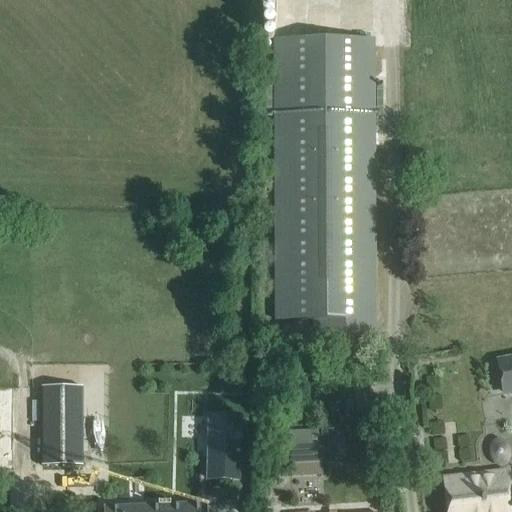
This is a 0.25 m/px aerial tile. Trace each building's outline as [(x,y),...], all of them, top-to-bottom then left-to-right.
[(297,337),(374,336),(374,216),(373,50),(373,41),(295,41),(275,41),(277,337),(297,337)] [(511,356),(495,360),(502,397),(511,395),(511,356)] [(333,402),(341,401),(343,416),(369,414),(365,382),(332,386),(333,402)] [(41,466),(83,467),(82,389),(41,389),(41,466)] [(239,418),(209,417),(208,480),(238,481),(239,418)] [(290,466),(322,464),(321,430),(288,432),(290,466)] [(511,511),(511,510),(511,500),(508,473),(444,481),(447,507),(447,511),(511,511)]
